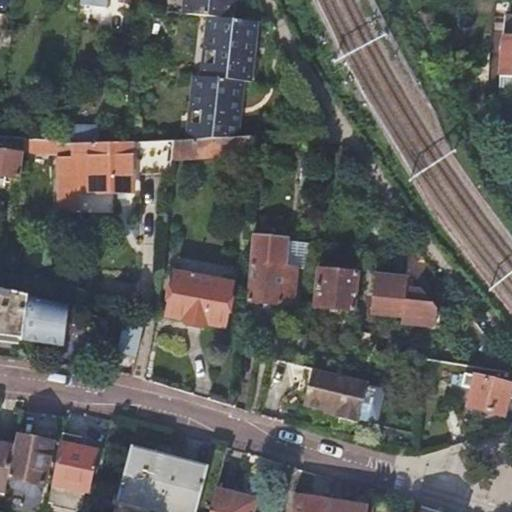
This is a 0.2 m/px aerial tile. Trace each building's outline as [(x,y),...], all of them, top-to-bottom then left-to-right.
[(184,0),(183,15),(208,17),(229,20),(232,0),(230,0),(184,0)] [(229,20),(208,17),(204,51),(209,51),(206,78),(237,81),(242,82),(252,83),(255,55),(259,23),(254,22),(234,20),(229,20)] [(511,37),(504,37),(501,74),(511,75),(511,37)] [(201,77),(194,76),(190,110),(195,110),(191,141),(235,138),(238,114),(229,113),(230,107),(234,107),(237,81),(206,78),(201,77)] [(242,82),(237,81),(234,107),(230,107),(229,113),(238,114),(242,82)] [(195,110),(190,110),(186,141),(191,141),(195,110)] [(92,131),(70,131),(70,140),(98,140),(98,136),(92,136),(92,131)] [(173,142),(171,158),(254,154),(255,137),(235,138),(191,141),(186,141),(173,142)] [(31,139),(25,139),(24,153),(32,154),(33,140),(31,139)] [(32,154),(58,155),(59,142),(33,140),(32,154)] [(65,143),(59,142),(58,155),(58,213),(80,213),(80,193),(116,193),(127,193),(132,192),(132,176),(169,175),(171,158),(173,142),(125,142),(66,143),(65,143)] [(0,152),(0,175),(21,179),(24,155),(0,152)] [(254,236),(249,301),(294,306),(298,268),(286,267),(289,240),(254,236)] [(295,237),(290,260),(306,264),(311,241),(295,237)] [(319,270),(315,307),(354,311),(357,274),(319,270)] [(176,274),(167,316),(182,319),(187,326),(202,328),(208,324),(224,327),(233,285),(176,274)] [(408,279),(375,275),(370,314),(401,318),(400,324),(434,329),(436,311),(425,297),(406,294),(406,290),(408,279)] [(0,339),(21,342),(28,297),(12,292),(0,289),(0,339)] [(67,308),(28,297),(21,342),(61,348),(67,308)] [(143,328),(125,323),(119,353),(136,357),(143,328)] [(309,391),(315,369),(307,367),(302,389),(309,391)] [(359,423),(370,383),(368,383),(349,378),(315,369),(309,391),(306,405),(326,410),(327,410),(328,408),(338,410),(337,415),(337,416),(341,418),(355,421),(359,423)] [(473,377),(466,407),(502,416),(510,386),(473,377)] [(353,426),(355,421),(341,418),(340,423),(353,426)] [(15,435),(13,445),(7,479),(43,487),(53,439),(35,435),(34,440),(15,435)] [(82,440),(62,435),(47,504),(51,505),(52,509),(66,511),(75,511),(77,511),(80,511),(84,493),(86,494),(95,453),(80,449),(82,440)] [(0,442),(0,493),(4,494),(7,479),(13,445),(0,442)] [(130,446),(115,504),(117,504),(118,503),(153,511),(195,511),(207,466),(205,465),(204,467),(132,448),(132,447),(130,446)] [(249,511),(252,502),(214,492),(209,511),(249,511)] [(327,511),(329,502),(295,497),(292,511),(327,511)] [(363,511),(365,508),(329,502),(327,511),(363,511)]
